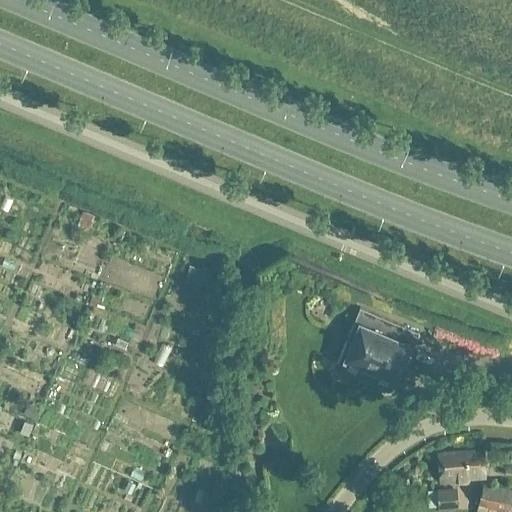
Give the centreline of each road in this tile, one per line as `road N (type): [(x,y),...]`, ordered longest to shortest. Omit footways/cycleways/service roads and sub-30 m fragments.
road 1 (residential): [(0,97),(511,309)]
road 2 (primary): [(0,46),(511,254)]
road 3 (primary): [(511,200),(15,0)]
road 4 (residential): [(336,511),(405,440),(458,421),(511,420)]
